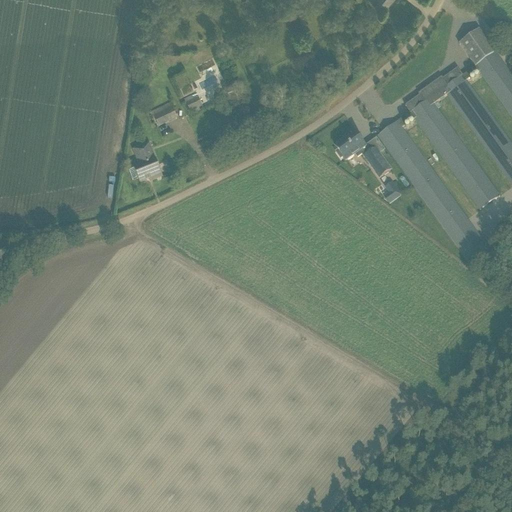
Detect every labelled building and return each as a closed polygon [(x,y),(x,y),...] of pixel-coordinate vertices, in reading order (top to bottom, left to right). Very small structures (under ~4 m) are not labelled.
[(372,0),(377,4),(384,10),(393,0),(372,0)] [(410,113),(378,136),(384,144),(470,266),(476,262),(490,252),(403,131),(402,129),(415,119),(416,121),(480,210),(500,196),(436,107),(434,105),(447,95),(449,98),(511,185),(511,144),(468,84),(466,81),(479,72),(481,75),(511,117),(511,76),(501,61),(495,53),(479,30),(459,44),(475,67),(463,76),(458,69),(443,79),(442,78),(418,94),(420,96),(405,106),(410,113)] [(234,80),(221,85),(225,95),(238,90),(237,87),(241,86),(239,81),(235,82),(234,80)] [(196,93),(184,99),(191,112),(202,106),(199,99),(196,93)] [(170,104),(152,112),(159,127),(176,118),(170,104)] [(355,133),(335,147),(338,151),(336,153),(341,159),(343,157),(346,162),(356,154),(358,157),(362,154),(364,157),(379,179),(391,170),(379,153),(373,157),(355,133)] [(134,168),(135,169),(129,171),(133,180),(138,178),(140,184),(151,180),(152,182),(162,178),(152,150),(144,153),(142,148),(128,153),(130,159),(136,157),(139,166),(134,168)] [(383,198),(389,205),(402,195),(391,182),(384,188),(388,193),(383,198)]
